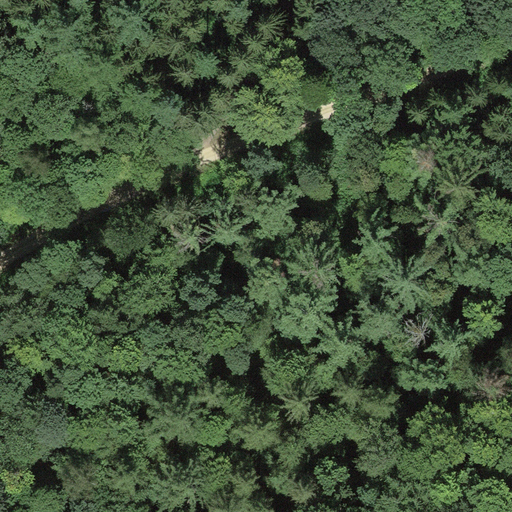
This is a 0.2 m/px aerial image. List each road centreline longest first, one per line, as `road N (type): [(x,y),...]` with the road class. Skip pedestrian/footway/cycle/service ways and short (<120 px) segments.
road 1 (track): [(511,37),(0,255)]
road 2 (track): [(511,409),(327,511)]
road 3 (track): [(192,172),(303,0)]
